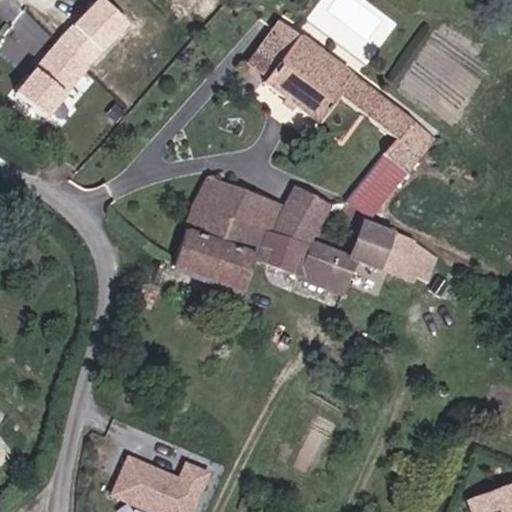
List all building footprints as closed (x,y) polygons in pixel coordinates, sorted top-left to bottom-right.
[(132,24),(105,0),(98,0),(18,86),(48,115),(132,24)] [(305,39),(289,26),(256,65),(271,78),(305,39)] [(440,144),(305,39),(271,78),(268,82),(319,124),(345,96),(399,144),(386,159),(411,180),(440,144)] [(201,205),(241,221),(252,195),(215,181),(201,205)] [(302,192),(289,210),(252,195),(241,221),(273,233),(310,248),(313,243),(335,211),(302,192)] [(175,265),(246,293),(261,263),(273,233),(241,221),(201,205),(175,265)] [(362,267),(385,277),(400,243),(371,230),(356,258),(354,264),(362,267)] [(310,248),(273,233),(261,263),(349,297),(362,267),(354,264),(356,258),(313,243),(310,248)] [(443,267),(400,243),(385,277),(418,289),(432,290),(443,267)] [(131,305),(150,313),(163,290),(175,265),(164,260),(153,284),(141,289),(131,305)] [(179,478),(124,455),(106,498),(139,511),(192,511),(210,470),(187,460),(179,478)] [(511,511),(511,498),(475,511),(511,511)]
